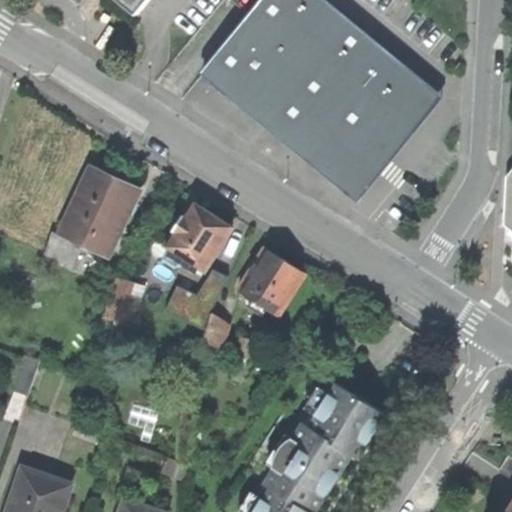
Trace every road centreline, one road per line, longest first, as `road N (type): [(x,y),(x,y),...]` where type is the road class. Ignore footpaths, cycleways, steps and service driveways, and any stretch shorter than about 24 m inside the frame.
road 1 (residential): [(0,28),(410,286)]
road 2 (residential): [(491,0),(482,178),(410,286)]
road 3 (residential): [(404,511),(508,348)]
